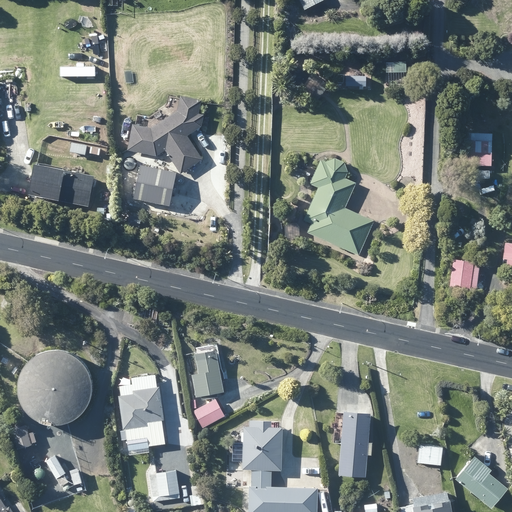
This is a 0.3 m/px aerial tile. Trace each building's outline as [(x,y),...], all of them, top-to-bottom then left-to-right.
[(298,0),(304,12),(326,0),(298,0)] [(385,74),(406,74),(406,63),(385,63),(385,74)] [(406,75),(386,75),(386,91),(390,91),(390,81),(406,81),(406,75)] [(322,97),(324,94),(328,88),(326,84),(314,76),(310,76),(302,88),(303,92),(316,101),(320,100),(322,97)] [(348,77),(347,87),(356,88),(356,90),(370,91),(371,78),(348,77)] [(191,134),(201,128),(203,116),(198,115),(201,102),(180,98),(179,99),(176,112),(150,130),(135,126),(132,126),(127,151),(153,157),(155,158),(158,155),(165,151),(180,174),(181,175),(202,161),(200,158),(187,137),(191,134)] [(490,167),(491,140),(491,135),(465,134),(464,167),(490,167)] [(344,209),(355,184),(345,179),(347,174),(343,164),(334,160),(324,164),(320,162),(317,169),(314,176),(310,186),(318,189),(304,221),(311,225),(307,234),(358,256),(373,222),(344,209)] [(295,169),(298,172),(302,171),(305,168),(304,164),(301,161),(297,162),(294,165),(295,169)] [(179,175),(142,166),(133,199),(170,209),(179,175)] [(87,208),(94,177),(64,171),(63,174),(34,168),(34,170),(28,197),(35,199),(58,203),(58,202),(65,204),(74,206),(87,208)] [(298,239),(297,238),(296,224),(286,225),(287,240),(298,239)] [(511,245),(505,244),(503,260),(507,261),(506,272),(511,272),(511,277),(511,278),(511,245)] [(468,264),(457,262),(452,262),(448,292),(475,295),(476,293),(479,265),(468,264)] [(3,297),(0,304),(8,308),(11,300),(3,297)] [(47,349),(36,356),(28,367),(23,379),(24,392),(29,404),(38,414),(49,420),(61,422),(72,420),(83,415),(91,407),(97,397),(99,385),(98,374),(92,363),(84,354),(73,348),(60,347),(47,349)] [(210,394),(223,391),(216,355),(195,360),(198,373),(191,374),(195,396),(198,396),(202,395),(202,399),(210,398),(210,394)] [(148,446),(152,445),(165,443),(162,419),(162,418),(158,386),(132,390),(132,393),(120,394),(117,395),(122,428),(124,428),(126,441),(127,450),(148,447),(148,446)] [(202,427),(223,415),(214,398),(196,409),(193,410),(202,427)] [(364,476),(365,461),(369,412),(343,410),(343,412),(338,474),(364,476)] [(270,426),(270,422),(270,420),(248,420),(248,425),(242,425),(242,433),(241,469),(243,469),(250,469),(250,483),(250,488),(270,489),(270,491),(269,491),(269,511),(283,511),(283,502),(298,502),(299,483),(270,482),(270,469),(280,469),(280,467),(281,428),(281,426),(270,426)] [(33,444),(28,425),(14,428),(20,447),(33,444)] [(416,462),(440,464),(441,454),(443,454),(443,450),(441,449),(442,446),(418,444),(416,462)] [(44,460),(55,478),(65,472),(54,454),(44,460)] [(487,472),(489,469),(472,455),(454,477),(490,507),(506,487),(495,479),(487,472)] [(84,482),(80,469),(71,472),(76,485),(84,482)] [(178,481),(177,471),(177,469),(158,472),(158,475),(159,483),(178,481)] [(228,476),(227,478),(227,482),(228,484),(228,485),(229,486),(231,487),(232,488),(233,488),(235,489),(236,489),(238,488),(239,488),(240,487),(242,486),(243,485),(243,484),(244,482),(244,481),(244,479),(244,478),(243,477),(243,475),(242,474),(241,473),(239,472),(238,472),(236,472),(235,472),(234,472),(232,472),(231,473),(230,474),(229,475),(228,476)] [(204,484),(192,485),(193,497),(206,496),(204,484)] [(449,511),(447,499),(446,499),(445,491),(411,497),(413,504),(407,505),(395,507),(395,511),(449,511)] [(12,511),(8,506),(6,507),(0,498),(0,511),(12,511)]
